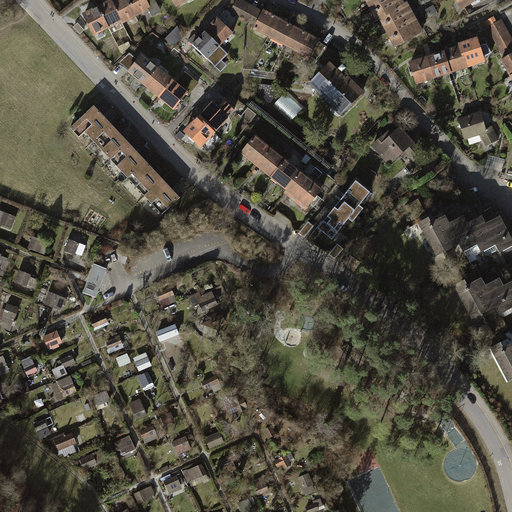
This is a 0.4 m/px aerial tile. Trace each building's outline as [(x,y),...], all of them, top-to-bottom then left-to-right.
[(111,0),(108,0),(96,6),(107,27),(122,20),(112,1),(111,0)] [(129,0),(114,0),(112,1),(122,20),(123,22),(137,15),(129,0)] [(129,0),(137,15),(148,9),(152,16),(161,12),(155,0),(129,0)] [(236,0),(231,11),(255,25),(263,11),(241,0),(236,0)] [(403,0),(375,0),(368,4),(376,19),(379,17),(405,3),(403,0)] [(456,0),(461,9),(477,0),(456,0)] [(405,3),(379,17),(387,32),(416,16),(408,1),(405,3)] [(434,5),(426,9),(431,17),(438,13),(434,5)] [(96,6),(82,14),(93,35),(107,27),(96,6)] [(269,36),(280,18),(264,9),(263,11),(255,25),(254,27),(269,36)] [(416,16),(387,32),(395,47),(424,31),(416,16)] [(285,44),(295,26),(280,18),(269,36),(285,44)] [(232,35),(218,19),(205,33),(219,47),(232,35)] [(487,28),(504,57),(511,52),(511,37),(502,20),(487,28)] [(309,57),(319,39),(295,26),(285,44),(309,57)] [(178,27),(165,40),(173,48),(184,37),(178,27)] [(219,47),(205,33),(199,39),(195,35),(188,41),(207,60),(208,59),(216,67),(228,55),(219,47)] [(484,60),(477,37),(460,42),(461,45),(467,65),(484,60)] [(467,65),(461,45),(444,50),(451,73),(468,68),(467,65)] [(451,73),(444,50),(436,52),(427,55),(434,78),(451,73)] [(501,59),(510,74),(511,73),(511,52),(504,57),(501,59)] [(127,71),(143,84),(158,67),(141,53),(127,71)] [(124,60),(130,64),(134,58),(130,55),(124,60)] [(434,78),(427,55),(410,60),(417,83),(434,78)] [(309,84),(341,115),(365,91),(348,75),(346,77),(330,62),(309,84)] [(143,84),(158,96),(172,79),(158,67),(143,84)] [(158,96),(173,109),(188,92),(191,94),(200,84),(186,72),(177,83),(172,79),(158,96)] [(276,87),(261,84),(258,97),(268,105),(274,99),(276,87)] [(198,115),(215,131),(229,117),(224,112),(228,107),(214,94),(209,99),(211,101),(198,115)] [(97,105),(71,129),(80,139),(87,132),(96,141),(115,124),(97,105)] [(458,120),(465,139),(479,134),(485,147),(500,139),(493,125),(487,128),(481,112),(458,120)] [(198,115),(183,130),(201,147),(215,131),(198,115)] [(96,141),(114,160),(133,142),(115,124),(96,141)] [(389,130),(372,146),(389,165),(415,142),(401,127),(393,135),(389,130)] [(234,148),(256,165),(270,146),(254,134),(249,140),(244,136),(234,148)] [(114,160),(131,178),(150,160),(133,142),(114,160)] [(256,165),(270,176),(285,157),(270,146),(256,165)] [(270,176),(287,189),(301,170),(285,157),(270,176)] [(131,178),(148,196),(167,178),(150,160),(131,178)] [(284,192),(306,209),(310,204),(317,210),(325,200),(317,194),(323,187),(301,170),(287,189),(284,192)] [(165,214),(184,196),(167,178),(148,196),(165,214)] [(354,186),(340,203),(358,217),(363,211),(360,208),(372,194),(361,185),(358,188),(354,186)] [(323,221),(309,237),(314,241),(322,232),(333,241),(349,221),(353,224),(358,217),(340,203),(324,222),(323,221)] [(0,214),(0,226),(12,231),(18,217),(2,211),(0,214)] [(449,222),(445,214),(432,221),(429,216),(419,221),(438,255),(460,243),(449,222)] [(468,222),(463,214),(449,222),(460,243),(464,251),(479,243),(468,222)] [(486,223),(482,215),(468,222),(479,243),(483,251),(497,244),(486,223)] [(511,245),(511,236),(501,215),(486,223),(497,244),(502,251),(511,245)] [(314,227),(308,222),(299,234),(305,238),(314,227)] [(53,244),(35,236),(31,247),(49,254),(53,244)] [(89,245),(72,238),(67,251),(84,258),(89,245)] [(344,249),(338,245),(329,255),(335,260),(344,249)] [(12,258),(0,253),(0,269),(6,272),(12,258)] [(350,256),(344,264),(355,272),(360,264),(350,256)] [(99,268),(95,266),(86,290),(96,294),(98,288),(96,287),(103,269),(99,268)] [(33,273),(22,269),(16,285),(27,289),(33,273)] [(485,285),(481,278),(468,284),(465,279),(455,284),(474,318),(496,306),(485,285)] [(511,301),(504,286),(499,278),(485,285),(496,306),(500,314),(511,307),(511,301)] [(179,295),(175,285),(160,292),(164,302),(179,295)] [(223,303),(217,289),(205,295),(203,290),(192,294),(200,313),(223,303)] [(69,298),(51,291),(46,304),(64,311),(69,298)] [(23,307),(8,302),(1,321),(15,326),(23,307)] [(108,312),(93,319),(98,330),(113,323),(108,312)] [(209,332),(226,327),(223,316),(205,321),(209,332)] [(248,322),(238,348),(247,352),(257,326),(248,322)] [(66,325),(54,331),(58,340),(71,335),(66,325)] [(167,339),(170,347),(185,340),(181,332),(167,339)] [(123,334),(108,341),(113,352),(129,345),(123,334)] [(511,342),(504,347),(501,341),(491,346),(510,381),(511,379),(511,342)] [(55,370),(57,376),(69,370),(68,369),(79,364),(75,353),(61,359),(64,366),(55,370)] [(6,354),(0,356),(0,371),(2,375),(13,370),(6,354)] [(35,354),(23,359),(29,373),(41,368),(35,354)] [(121,369),(132,364),(128,355),(117,360),(121,369)] [(146,355),(140,357),(145,369),(151,366),(146,355)] [(152,370),(141,375),(148,391),(159,387),(152,370)] [(60,401),(81,392),(73,374),(52,384),(60,401)] [(202,382),(206,391),(222,384),(219,375),(202,382)] [(0,382),(0,404),(8,401),(0,382)] [(108,394),(95,400),(99,410),(112,404),(108,394)] [(140,400),(128,405),(136,423),(148,418),(140,400)] [(171,414),(161,418),(165,429),(175,424),(171,414)] [(47,417),(36,422),(43,438),(54,433),(47,417)] [(153,429),(140,434),(145,445),(158,439),(153,429)] [(75,430),(56,439),(61,450),(80,442),(75,430)] [(223,430),(207,437),(212,449),(228,442),(223,430)] [(187,437),(171,444),(175,453),(191,446),(187,437)] [(129,438),(114,445),(120,459),(135,452),(129,438)] [(102,449),(81,458),(86,470),(107,461),(102,449)] [(290,453),(282,456),(287,469),(296,465),(290,453)] [(234,455),(220,461),(226,473),(240,467),(234,455)] [(210,475),(204,463),(185,471),(191,484),(210,475)] [(308,473),(296,479),(304,496),(316,490),(308,473)] [(179,475),(166,481),(171,492),(184,487),(179,475)] [(267,475),(255,480),(260,493),(272,487),(267,475)] [(154,485),(138,492),(142,503),(159,496),(154,485)] [(320,502),(308,507),(310,511),(323,511),(324,511),(320,502)]
